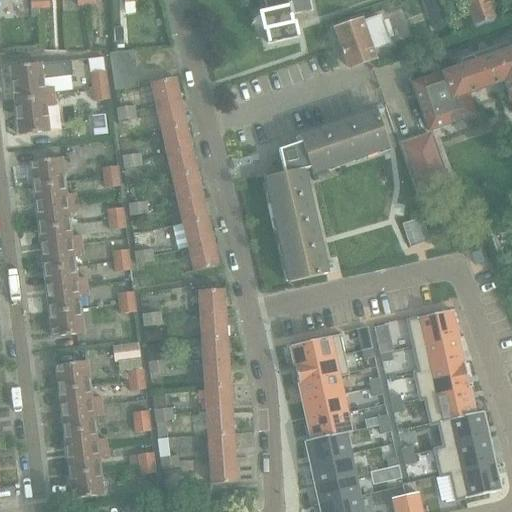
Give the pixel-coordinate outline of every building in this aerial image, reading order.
[(38,0),(29,0),(30,9),(39,9),(38,0)] [(47,0),(38,0),(39,9),(49,8),(47,0)] [(265,0),(269,13),(260,15),(264,32),(266,32),(269,44),(299,38),(296,24),(293,25),(291,15),(311,11),(308,0),(265,0)] [(466,0),(474,25),(494,18),(488,0),(466,0)] [(442,13),(429,18),(434,33),(447,28),(442,13)] [(336,29),(349,66),(350,69),(376,59),(373,52),(391,45),(381,15),(362,21),(362,20),(336,29)] [(121,28),(112,29),(113,42),(122,41),(121,28)] [(511,48),(444,72),(410,83),(428,133),(475,116),(467,89),(493,80),(494,85),(505,82),(511,102),(511,48)] [(133,50),(109,54),(110,66),(135,63),(133,50)] [(53,87),(44,88),(43,79),(73,75),(72,60),(41,64),(41,63),(10,67),(15,101),(54,96),(53,87)] [(135,63),(110,66),(112,78),(136,75),(135,63)] [(89,74),(91,92),(108,90),(106,71),(89,74)] [(138,88),(136,75),(112,78),(114,91),(138,88)] [(151,84),(156,108),(181,103),(175,78),(151,84)] [(91,92),(93,103),(110,100),(108,90),(91,92)] [(54,96),(15,101),(19,136),(49,132),(61,130),(58,105),(55,106),(54,96)] [(186,126),(181,103),(156,108),(161,132),(186,126)] [(135,106),(125,107),(127,119),(137,118),(135,106)] [(116,108),(117,121),(127,119),(125,107),(116,108)] [(327,271),(304,167),(311,166),(313,172),(391,149),(378,111),(300,134),(301,139),(278,147),(283,170),(264,174),(288,279),(327,271)] [(191,149),(186,126),(161,132),(167,155),(191,149)] [(431,134),(402,144),(419,194),(448,184),(431,134)] [(197,173),(191,149),(167,155),(172,178),(197,173)] [(141,154),(131,156),(132,167),(142,166),(141,154)] [(123,168),(132,167),(131,156),(121,157),(123,168)] [(31,164),(33,186),(64,182),(61,160),(31,164)] [(101,168),(102,178),(119,176),(118,166),(101,168)] [(202,196),(197,173),(172,178),(177,202),(202,196)] [(119,176),(102,178),(103,188),(120,186),(119,176)] [(33,186),(36,207),(75,202),(74,194),(65,195),(64,182),(33,186)] [(207,220),(202,196),(177,202),(182,225),(207,220)] [(472,201),(459,206),(463,219),(477,215),(472,201)] [(36,207),(39,229),(69,225),(68,213),(77,212),(75,202),(36,207)] [(147,202),(137,203),(139,216),(148,215),(147,202)] [(127,204),(129,217),(139,216),(137,203),(127,204)] [(106,210),(107,220),(124,218),(123,209),(106,210)] [(402,224),(410,248),(429,242),(421,217),(402,224)] [(107,220),(108,230),(125,228),(124,218),(107,220)] [(212,242),(207,220),(182,225),(188,248),(212,242)] [(39,229),(41,250),(81,246),(79,236),(71,237),(69,225),(39,229)] [(509,226),(499,230),(501,238),(511,235),(509,226)] [(218,266),(212,242),(188,248),(193,272),(218,266)] [(41,250),(44,272),(75,268),(73,255),(82,254),(81,246),(41,250)] [(111,252),(112,264),(129,262),(128,250),(111,252)] [(152,250),(143,251),(144,263),(153,262),(152,250)] [(143,251),(133,252),(135,264),(144,263),(143,251)] [(112,264),(113,273),(130,271),(129,262),(112,264)] [(44,272),(47,294),(86,289),(85,278),(76,279),(75,268),(44,272)] [(87,296),(86,289),(47,294),(49,315),(80,312),(78,297),(87,296)] [(223,291),(199,292),(200,317),(225,316),(223,291)] [(117,294),(118,304),(134,302),(133,292),(117,294)] [(134,302),(118,304),(119,314),(136,312),(134,302)] [(451,311),(406,321),(412,348),(457,338),(451,311)] [(83,334),(80,312),(49,315),(52,338),(83,334)] [(151,313),(152,326),(162,325),(160,312),(151,313)] [(141,314),(142,327),(152,326),(151,313),(141,314)] [(227,340),(225,316),(200,317),(202,341),(227,340)] [(385,326),(374,329),(380,355),(391,352),(385,326)] [(367,329),(358,331),(362,351),(372,349),(367,329)] [(158,330),(144,332),(145,345),(160,343),(158,330)] [(339,336),(289,347),(294,367),(344,356),(339,336)] [(457,338),(412,348),(418,372),(418,373),(463,363),(457,338)] [(228,364),(227,340),(202,341),(203,365),(228,364)] [(112,346),(114,363),(117,363),(140,360),(138,343),(112,346)] [(372,349),(362,351),(367,370),(376,368),(372,349)] [(391,352),(380,355),(383,371),(395,369),(391,352)] [(344,356),(294,367),(298,385),(338,376),(339,377),(348,375),(344,356)] [(140,360),(117,363),(118,372),(126,371),(141,370),(141,369),(140,360)] [(166,360),(156,361),(158,373),(167,372),(166,360)] [(55,365),(58,388),(89,384),(87,361),(55,365)] [(156,361),(147,362),(148,374),(158,373),(156,361)] [(418,372),(413,373),(419,401),(424,400),(424,399),(469,389),(463,363),(418,373),(418,372)] [(230,387),(228,364),(203,365),(205,389),(230,387)] [(126,371),(128,381),(144,379),(143,369),(141,369),(141,370),(126,371)] [(338,376),(298,385),(302,404),(343,395),(339,377),(338,376)] [(144,379),(128,381),(129,391),(145,389),(144,379)] [(378,379),(368,381),(369,389),(380,387),(378,379)] [(91,399),(89,384),(58,388),(61,410),(101,405),(100,397),(91,399)] [(231,411),(230,387),(205,389),(206,413),(231,411)] [(380,387),(369,389),(371,397),(382,395),(380,387)] [(469,389),(424,399),(424,400),(430,426),(437,424),(437,423),(474,415),(474,414),(469,389)] [(164,395),(151,397),(153,410),(162,409),(166,408),(164,395)] [(343,395),(302,404),(306,423),(347,414),(343,395)] [(399,396),(389,398),(390,407),(401,404),(399,396)] [(401,404),(390,407),(392,414),(403,412),(401,404)] [(102,417),(101,405),(61,410),(64,432),(95,429),(94,418),(102,417)] [(162,409),(164,421),(165,421),(173,420),(172,408),(166,408),(162,409)] [(155,422),(164,421),(162,409),(153,410),(155,422)] [(131,413),(132,423),(150,421),(148,411),(131,413)] [(233,435),(231,411),(206,413),(208,437),(233,435)] [(474,415),(437,423),(437,424),(443,448),(443,449),(488,439),(482,412),(474,414),(474,415)] [(347,414),(306,423),(310,441),(311,442),(345,434),(345,435),(351,434),(347,414)] [(386,416),(376,418),(378,427),(388,424),(386,416)] [(150,421),(132,423),(134,434),(151,432),(150,421)] [(167,438),(165,421),(164,421),(155,422),(157,440),(167,438)] [(388,424),(378,427),(380,435),(390,432),(388,424)] [(97,441),(95,429),(64,432),(66,455),(106,450),(105,440),(97,441)] [(310,441),(304,442),(309,464),(350,455),(345,435),(345,434),(311,442),(310,441)] [(234,459),(233,435),(208,437),(209,460),(234,459)] [(443,448),(433,450),(439,478),(449,476),(449,475),(494,465),(488,439),(443,449),(443,448)] [(411,448),(400,450),(402,458),(412,456),(411,448)] [(99,458),(107,457),(106,450),(66,455),(69,476),(100,472),(99,458)] [(137,455),(127,456),(128,466),(138,465),(155,463),(153,453),(137,455)] [(350,455),(309,464),(314,485),(355,476),(350,455)] [(169,457),(170,469),(179,468),(178,456),(169,457)] [(412,456),(402,458),(404,466),(414,464),(412,456)] [(159,458),(161,470),(170,469),(169,457),(159,458)] [(396,458),(385,460),(387,469),(398,466),(396,458)] [(236,483),(234,459),(209,460),(211,485),(236,483)] [(155,463),(138,465),(139,475),(156,473),(155,463)] [(494,465),(449,475),(449,476),(455,501),(500,491),(494,465)] [(387,469),(384,469),(386,483),(401,480),(398,466),(387,469)] [(103,495),(100,472),(69,476),(72,499),(103,495)] [(355,476),(314,485),(319,506),(359,497),(355,476)] [(420,511),(417,494),(404,497),(407,511),(420,511)] [(362,511),(359,497),(319,506),(320,511),(362,511)] [(407,511),(404,497),(392,500),(394,511),(407,511)]
